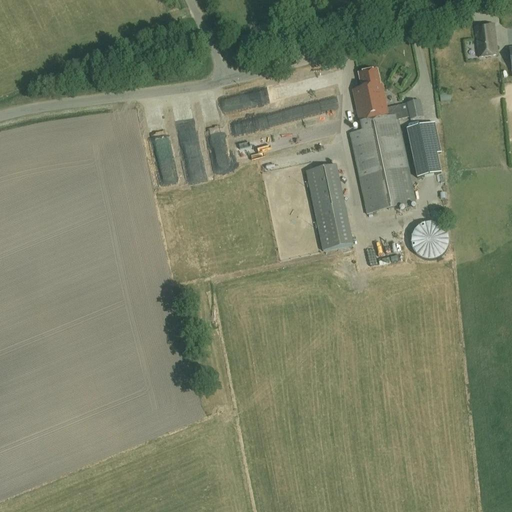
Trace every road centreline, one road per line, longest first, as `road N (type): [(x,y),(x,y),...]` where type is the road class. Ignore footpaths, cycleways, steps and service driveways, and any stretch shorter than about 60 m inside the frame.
road 1 (unclassified): [(229,81),(505,0)]
road 2 (unclassified): [(0,119),(229,81)]
